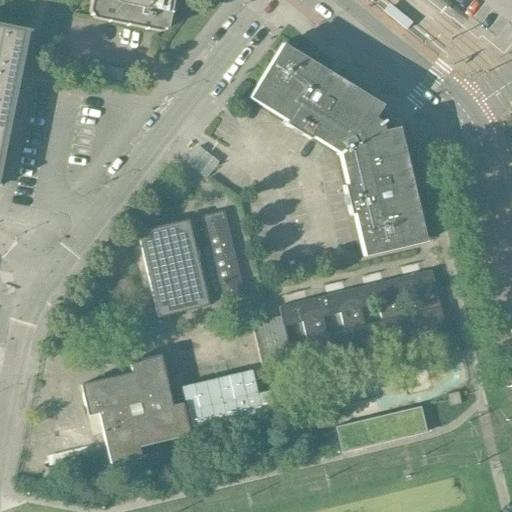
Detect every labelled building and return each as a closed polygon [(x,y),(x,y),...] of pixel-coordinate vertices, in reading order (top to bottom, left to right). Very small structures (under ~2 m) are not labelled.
[(89,0),(87,12),(92,20),(159,33),(167,28),(170,12),(180,6),(175,0),(89,0)] [(0,176),(1,169),(0,169),(0,166),(15,92),(10,91),(14,68),(18,52),(22,31),(29,32),(29,31),(0,25),(0,176)] [(269,64),(248,99),(285,121),(283,124),(290,129),(300,135),(308,140),(310,137),(336,153),(336,154),(335,154),(335,155),(336,155),(336,156),(337,156),(338,155),(345,185),(342,186),(344,195),(346,206),(349,215),(352,215),(362,257),(402,247),(423,242),(412,194),(408,177),(396,129),(393,129),(388,131),(382,133),(380,125),(383,123),(383,122),(383,121),(382,121),(382,120),(382,121),(381,121),(379,123),(372,118),(374,114),(378,109),(380,106),(338,80),(323,71),(281,45),(269,64)] [(243,297),(222,211),(136,232),(156,318),(243,297)] [(291,365),(293,373),(446,337),(430,270),(277,308),(279,316),(250,323),(262,372),(291,365)] [(131,373),(79,386),(86,416),(97,413),(109,465),(139,458),(137,447),(189,434),(181,404),(170,407),(158,355),(128,362),(131,373)] [(250,370),(180,387),(191,434),(273,414),(267,391),(255,394),(250,370)] [(460,404),(457,392),(446,395),(449,406),(460,404)] [(450,418),(446,401),(441,402),(444,419),(450,418)] [(425,433),(419,407),(334,428),(340,454),(425,433)] [(310,427),(308,417),(297,419),(297,420),(300,430),(310,427)] [(301,434),(300,430),(297,420),(286,423),(289,437),(301,434)]
